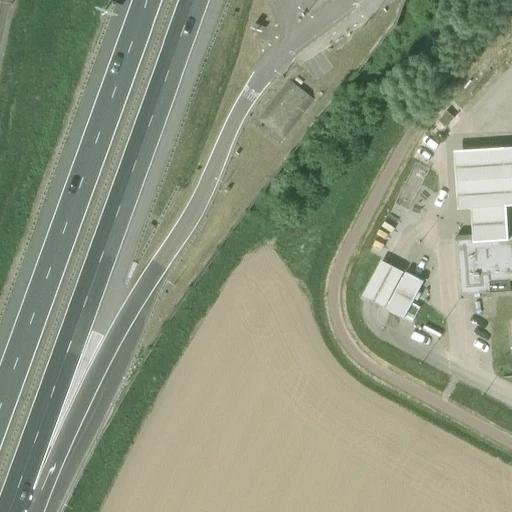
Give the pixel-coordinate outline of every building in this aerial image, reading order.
[(281,131),(309,96),(294,85),(267,119),(281,131)] [(472,240),(507,238),(505,208),(511,207),(511,148),(453,152),(456,211),(470,210),(472,240)] [(511,237),(507,238),(472,240),(460,241),(460,239),(457,239),(461,296),(491,294),(490,283),(511,281),(511,237)] [(384,308),(402,273),(391,267),(382,262),(364,297),(372,302),(384,308)] [(386,310),(387,311),(403,320),(423,282),(405,273),(386,310)]
